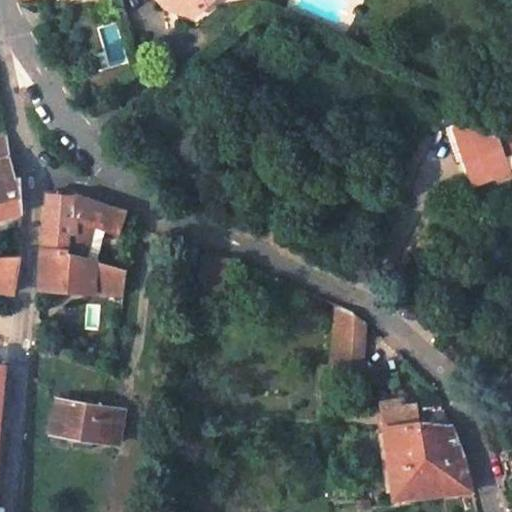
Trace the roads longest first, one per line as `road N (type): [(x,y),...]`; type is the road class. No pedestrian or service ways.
road 1 (residential): [(137,193),(384,310),(457,386),(494,511)]
road 2 (residential): [(34,184),(23,377),(3,511)]
road 3 (residential): [(8,47),(137,193)]
road 4 (residential): [(8,47),(13,116),(34,184)]
